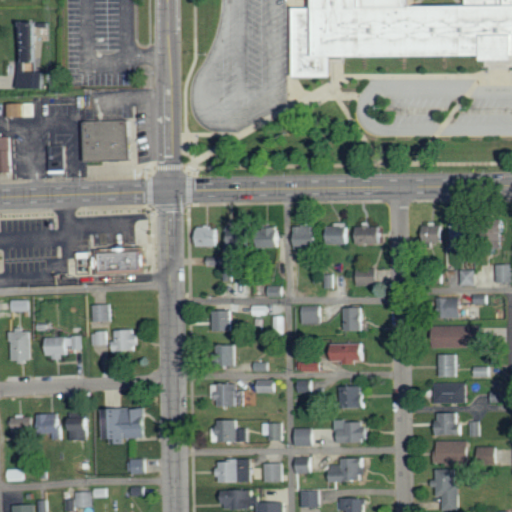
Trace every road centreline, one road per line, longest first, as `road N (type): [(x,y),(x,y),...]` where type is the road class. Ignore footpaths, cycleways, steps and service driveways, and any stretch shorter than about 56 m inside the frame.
road 1 (secondary): [(171,191),(511,186)]
road 2 (residential): [(405,511),(400,188)]
road 3 (residential): [(176,511),(171,191)]
road 4 (tertiary): [(171,191),(168,0)]
road 5 (residential): [(0,389),(175,382)]
road 6 (secondary): [(0,197),(171,191)]
